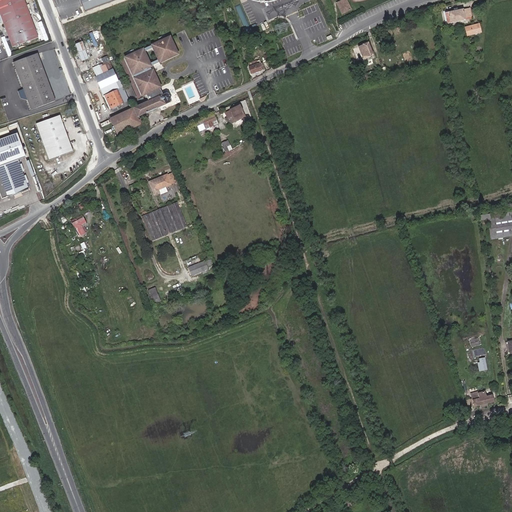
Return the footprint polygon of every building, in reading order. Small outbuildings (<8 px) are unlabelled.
[(0,0),(0,20),(9,45),(35,36),(21,0),(0,0)] [(77,0),(82,11),(111,0),(77,0)] [(344,1),(336,4),(341,15),(348,11),(344,1)] [(460,10),(444,14),(447,25),(467,20),(466,18),(468,17),(466,10),(461,11),(460,10)] [(476,25),(464,28),(466,36),(478,32),(476,25)] [(178,52),(176,48),(177,48),(175,43),(174,44),(172,40),(173,39),(172,37),(144,49),(145,51),(155,47),(156,49),(157,49),(159,52),(158,53),(160,57),(161,57),(162,59),(151,63),(152,66),(180,54),(179,51),(178,52)] [(86,62),(93,59),(86,42),(79,45),(86,62)] [(366,43),(357,47),(362,60),(371,56),(366,43)] [(160,57),(158,53),(159,52),(157,49),(156,49),(155,47),(145,51),(151,63),(162,59),(161,57),(160,57)] [(153,70),(152,66),(151,63),(145,51),(144,49),(127,56),(128,59),(129,58),(131,62),(130,62),(132,67),(133,66),(135,70),(133,71),(135,73),(136,73),(137,77),(136,77),(137,80),(138,79),(140,83),(139,84),(141,88),(142,88),(144,91),(143,92),(144,94),(147,93),(150,100),(145,102),(135,107),(139,116),(171,102),(172,101),(169,93),(168,93),(164,94),(161,87),(162,87),(161,84),(160,85),(158,81),(159,80),(157,76),(156,76),(154,73),(155,72),(154,70),(153,70)] [(35,53),(12,62),(21,86),(22,88),(26,99),(30,108),(53,100),(45,77),(35,53)] [(107,71),(113,68),(108,55),(102,58),(104,63),(105,66),(107,71)] [(96,70),(98,75),(107,71),(105,66),(104,63),(95,67),(96,70)] [(251,66),(250,66),(252,73),(261,71),(261,70),(264,69),(262,64),(259,65),(259,64),(258,64),(251,66)] [(96,75),(103,95),(109,93),(113,106),(122,102),(117,90),(121,88),(113,68),(107,71),(98,75),(96,75)] [(126,88),(131,100),(138,97),(133,85),(126,88)] [(26,99),(22,88),(16,90),(19,97),(26,99)] [(123,88),(121,88),(117,90),(122,102),(128,100),(123,88)] [(108,108),(113,106),(109,93),(103,95),(108,108)] [(239,105),(230,109),(230,111),(226,113),(230,123),(245,117),(239,105)] [(139,116),(135,107),(111,118),(117,133),(141,122),(139,116)] [(35,123),(48,159),(71,150),(58,114),(35,123)] [(214,115),(202,120),(204,126),(216,120),(214,115)] [(216,120),(204,126),(205,128),(218,123),(216,120)] [(0,128),(0,135),(9,133),(7,127),(0,128)] [(0,140),(0,199),(25,190),(15,161),(22,158),(14,135),(0,140)] [(227,152),(234,149),(230,140),(223,143),(227,152)] [(167,175),(149,181),(153,195),(159,193),(157,189),(175,183),(172,173),(167,175)] [(143,215),(152,240),(188,227),(179,202),(143,215)] [(487,216),(489,234),(511,231),(511,213),(511,208),(486,211),(487,216)] [(82,221),(79,216),(72,220),(74,226),(71,227),(76,236),(82,233),(80,227),(78,223),(82,221)] [(207,261),(190,266),(192,275),(210,270),(207,261)] [(158,302),(152,287),(146,290),(151,304),(158,302)] [(485,357),(478,358),(479,370),(486,370),(485,357)] [(477,391),(471,393),(474,405),(493,400),(492,394),(486,395),(485,391),(478,393),(477,391)] [(510,422),(496,425),(497,432),(511,430),(510,422)] [(360,497),(356,490),(344,498),(348,504),(360,497)]
